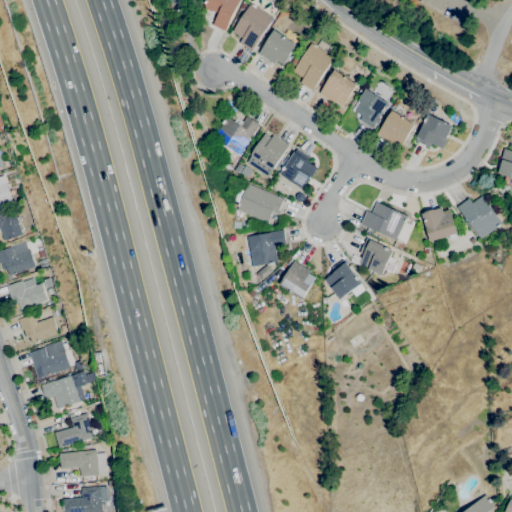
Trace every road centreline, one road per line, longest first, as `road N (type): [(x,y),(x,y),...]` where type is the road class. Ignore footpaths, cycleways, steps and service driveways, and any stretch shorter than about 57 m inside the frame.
road 1 (motorway): [(42,0),(109,214),(185,511)]
road 2 (motorway): [(239,511),(99,0)]
road 3 (residential): [(212,70),(240,78),(409,181),(454,170),(474,152),(498,96)]
road 4 (tertiary): [(0,368),(24,442),(33,511)]
